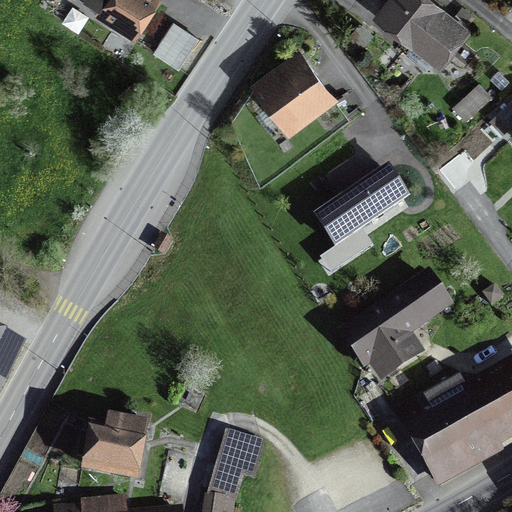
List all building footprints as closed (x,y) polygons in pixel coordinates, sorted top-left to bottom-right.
[(75,0),(91,9),(87,14),(128,40),(154,0),(153,0),(75,0)] [(431,65),(461,28),(426,0),(380,0),(368,15),(431,65)] [(289,142),(336,108),(298,56),(251,90),(289,142)] [(511,100),(489,119),(499,131),(511,119),(511,100)] [(465,174),(451,155),(432,169),(446,188),(465,174)] [(406,196),(388,169),(318,217),(336,244),(406,196)] [(168,243),(156,237),(149,249),(160,256),(168,243)] [(446,304),(429,279),(347,335),(364,360),(372,355),(385,373),(415,352),(402,334),(446,304)] [(0,372),(16,339),(0,330),(0,372)] [(490,438),(511,425),(511,370),(470,395),(458,373),(398,408),(441,483),(497,451),(490,438)] [(374,387),(365,374),(353,382),(362,395),(374,387)] [(131,472),(140,422),(109,416),(107,427),(96,425),(90,464),(131,472)] [(263,445),(228,434),(210,495),(215,496),(212,511),(228,511),(232,498),(235,499),(242,473),(254,476),(263,445)] [(175,511),(175,508),(130,511),(124,511),(123,497),(94,500),(94,506),(84,506),(85,511),(83,511),(175,511)]
